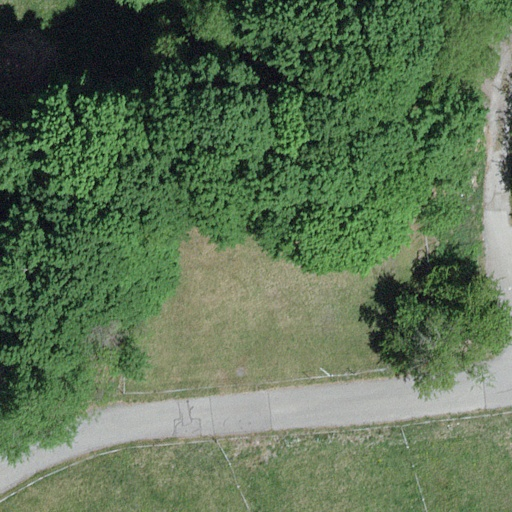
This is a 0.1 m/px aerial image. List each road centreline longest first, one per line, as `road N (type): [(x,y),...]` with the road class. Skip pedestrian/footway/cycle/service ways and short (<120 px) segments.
road 1 (unclassified): [(0,476),(70,438),(140,424),(511,383)]
road 2 (track): [(405,77),(469,83),(493,96),(500,120),(496,249),(511,305)]
